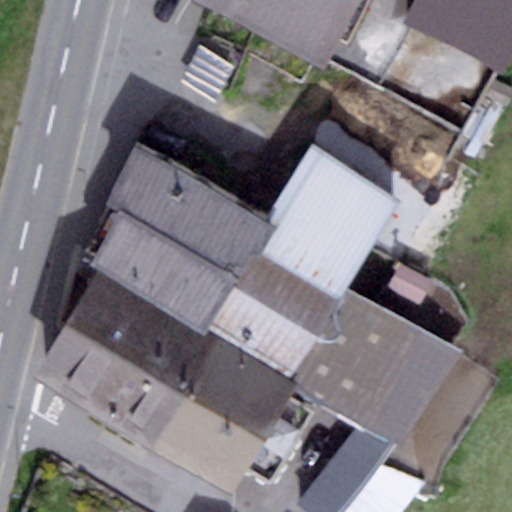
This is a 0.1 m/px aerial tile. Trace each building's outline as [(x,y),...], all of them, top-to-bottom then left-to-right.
[(194,0),(216,11),(221,0),(194,0)] [(356,0),(221,0),(216,11),(322,66),(356,0)] [(511,0),(412,0),(402,20),(503,74),(511,56),(511,0)] [(214,340),(293,385),(349,288),(401,198),(311,146),(268,221),(203,333),(214,340)] [(87,266),(95,271),(203,333),(268,221),(140,147),(107,204),(119,211),(87,266)] [(214,340),(203,333),(95,271),(32,378),(152,447),(214,340)] [(459,352),(349,288),(293,385),(403,448),(459,352)] [(230,493),(293,385),(214,340),(152,447),(230,493)]
